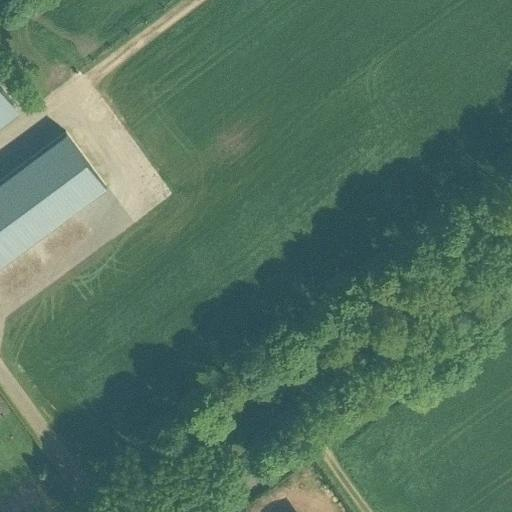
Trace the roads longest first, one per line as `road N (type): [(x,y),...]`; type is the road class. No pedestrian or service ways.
road 1 (tertiary): [(206,511),(511,284)]
road 2 (unclassified): [(59,84),(176,0)]
